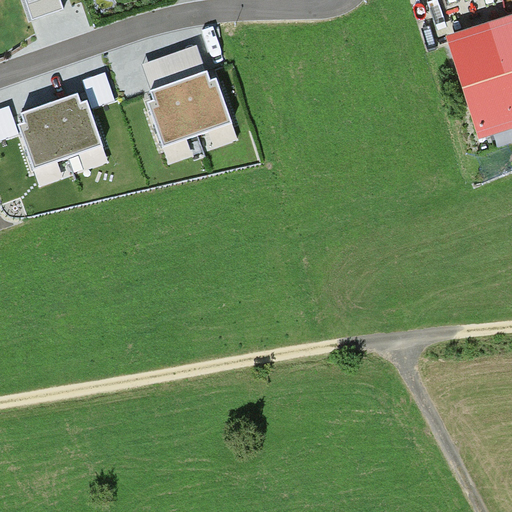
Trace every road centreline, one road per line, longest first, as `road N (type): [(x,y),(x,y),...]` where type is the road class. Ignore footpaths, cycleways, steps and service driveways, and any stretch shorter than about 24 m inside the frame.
road 1 (track): [(511,326),(334,346),(0,401)]
road 2 (residential): [(337,0),(192,13),(0,74)]
road 3 (track): [(388,342),(476,511)]
